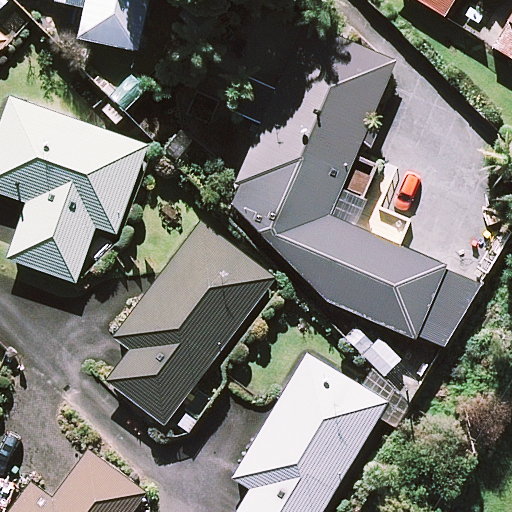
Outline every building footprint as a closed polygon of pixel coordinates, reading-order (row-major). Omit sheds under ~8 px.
[(149,0),(84,0),(82,41),(137,53),(149,0)] [(511,0),(402,0),(447,27),(463,0),(511,0),(511,15),(492,48),(511,60),(511,0)] [(403,65),(308,27),(231,206),(324,298),(420,340),(450,271),(333,219),(403,65)] [(0,49),(10,38),(0,30),(0,49)] [(147,141),(13,97),(0,136),(0,202),(22,210),(4,263),(74,286),(94,228),(116,236),(147,141)] [(275,279),(198,222),(110,339),(128,358),(105,378),(166,424),(275,279)] [(319,511),(385,401),(307,355),(233,481),(248,490),(235,511),(319,511)] [(130,511),(146,491),(86,448),(56,490),(35,485),(10,511),(130,511)]
